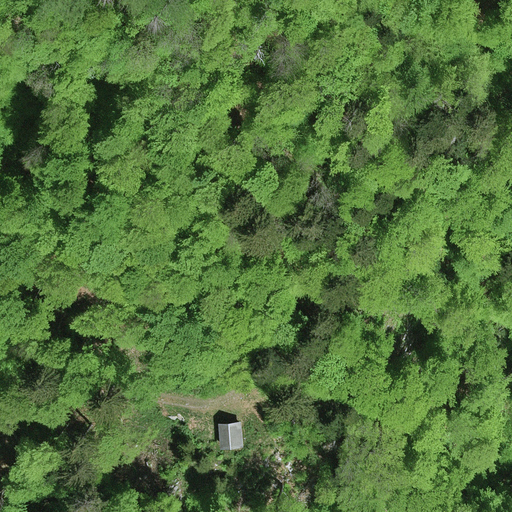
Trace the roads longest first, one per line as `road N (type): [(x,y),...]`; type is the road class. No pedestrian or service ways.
road 1 (track): [(258,394),(235,368),(172,330),(116,282),(0,251)]
road 2 (track): [(0,387),(30,384),(193,410),(258,394)]
